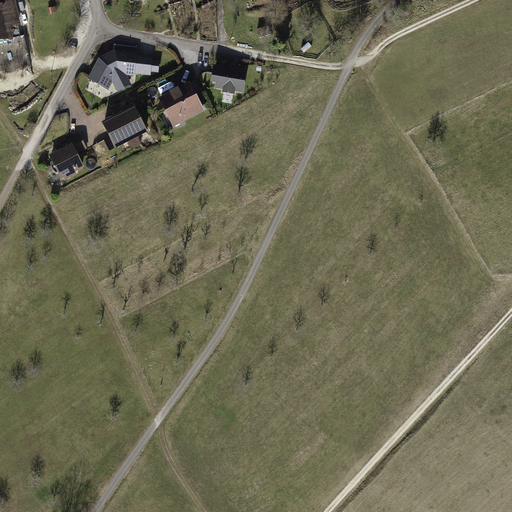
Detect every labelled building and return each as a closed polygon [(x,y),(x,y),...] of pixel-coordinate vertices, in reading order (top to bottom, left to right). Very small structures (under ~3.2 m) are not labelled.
[(13,0),(7,0),(0,1),(0,42),(22,38),(13,0)] [(99,59),(88,80),(109,91),(113,84),(118,94),(133,86),(128,75),(134,76),(134,73),(151,75),(151,71),(158,72),(160,63),(152,62),(153,58),(137,56),(138,54),(115,51),(99,59)] [(249,73),(216,65),(211,88),(245,95),(249,73)] [(193,82),(162,98),(176,127),(208,111),(193,82)] [(137,107),(105,123),(118,150),(150,134),(137,107)] [(73,146),(52,156),(64,181),(81,173),(88,170),(81,155),(90,151),(83,135),(71,140),(73,146)]
